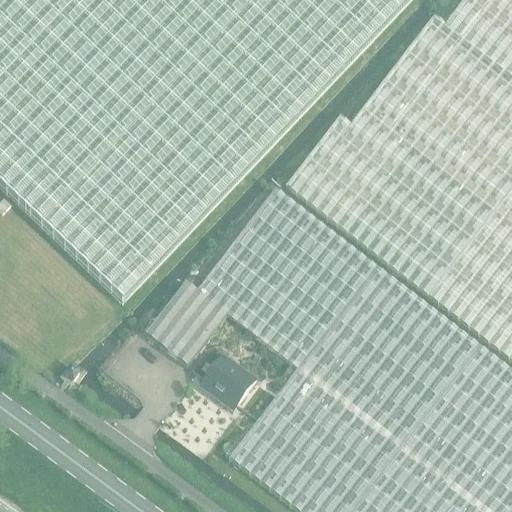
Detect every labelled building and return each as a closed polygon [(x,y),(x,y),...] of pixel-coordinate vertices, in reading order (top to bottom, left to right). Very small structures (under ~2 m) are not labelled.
[(0,0),(0,191),(122,307),(414,0),(0,0)] [(340,123),(286,192),(511,366),(511,0),(467,0),(444,31),(434,23),(350,131),(340,123)] [(511,511),(511,375),(275,193),(196,295),(298,373),(229,462),(293,511),(511,511)] [(187,371),(227,319),(196,295),(185,287),(145,339),(187,371)] [(234,414),(256,383),(224,359),(202,388),(219,400),(218,402),(234,414)] [(290,368),(281,380),(288,385),(297,373),(290,368)]
